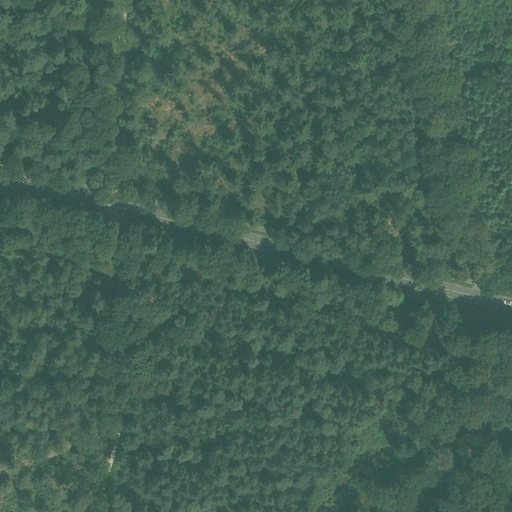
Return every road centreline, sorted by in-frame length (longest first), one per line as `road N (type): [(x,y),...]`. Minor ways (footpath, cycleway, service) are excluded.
road 1 (primary): [(511,305),(0,177)]
road 2 (track): [(511,451),(450,154),(418,75),(402,0)]
road 3 (track): [(115,300),(115,0)]
road 4 (track): [(90,511),(112,440),(115,300)]
road 5 (track): [(0,475),(120,423)]
road 6 (track): [(115,300),(0,338)]
